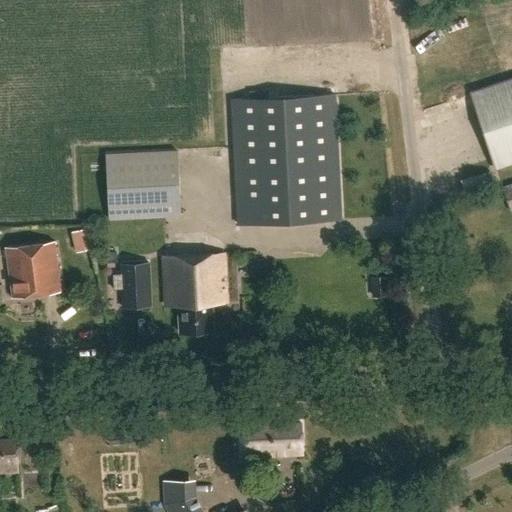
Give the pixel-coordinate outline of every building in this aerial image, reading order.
[(272,0),(284,57),(306,53),(295,0),(272,0)] [(511,165),(511,80),(470,94),(495,171),(511,165)] [(339,219),(334,95),(232,100),(237,223),(339,219)] [(180,215),(177,149),(106,152),(109,218),(180,215)] [(511,211),(511,184),(502,187),(510,212),(511,211)] [(373,185),(374,222),(392,221),(391,185),(373,185)] [(74,232),(79,253),(95,250),(91,229),(74,232)] [(58,293),(51,243),(4,249),(10,299),(58,293)] [(340,266),(374,266),(374,249),(340,249),(340,266)] [(225,304),(224,254),(164,256),(166,306),(179,306),(179,332),(214,331),(213,304),(225,304)] [(122,288),(122,307),(150,306),(148,262),(120,264),(121,274),(113,274),(114,289),(114,288),(122,288)] [(375,279),(377,295),(392,293),(390,277),(375,279)] [(255,336),(258,346),(276,340),(273,330),(255,336)] [(318,340),(289,339),(288,354),(318,354),(318,340)] [(253,424),(253,418),(239,419),(240,456),(301,455),(300,424),(253,424)] [(0,438),(0,472),(15,472),(15,438),(0,438)] [(193,511),(187,500),(186,480),(163,481),(164,505),(166,510),(167,511),(193,511)]
